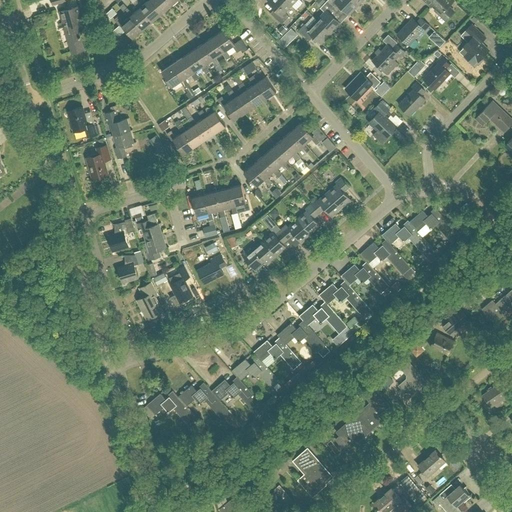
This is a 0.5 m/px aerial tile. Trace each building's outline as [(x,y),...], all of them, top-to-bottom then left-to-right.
[(152,22),(162,13),(150,0),(148,0),(148,1),(142,6),(137,0),(136,0),(133,3),(138,9),(140,8),(152,22)] [(150,0),(162,13),(171,5),(166,0),(147,0),(148,1),(148,0),(150,0)] [(292,5),(286,0),(268,0),(267,1),(274,8),(270,13),(282,23),(289,16),(285,12),(292,5)] [(349,15),(359,4),(354,0),(327,0),(326,1),(337,12),(341,7),(349,15)] [(452,0),(423,0),(431,7),(434,3),(437,6),(434,9),(445,20),(454,11),(448,5),(452,0)] [(465,0),(459,7),(468,15),(474,8),(465,0)] [(316,19),(331,33),(341,23),(333,16),(337,12),(326,1),(320,7),(324,11),(316,19)] [(85,27),(79,5),(60,11),(63,22),(67,21),(68,25),(64,26),(72,53),(84,50),(78,29),(85,27)] [(113,7),(107,13),(111,18),(117,12),(113,7)] [(124,11),(129,17),(130,16),(143,30),(152,22),(140,8),(138,9),(133,14),(128,8),(124,11)] [(130,16),(129,17),(123,22),(118,16),(114,20),(120,26),(121,25),(133,38),(143,30),(130,16)] [(430,25),(421,17),(416,22),(412,18),(397,34),(409,45),(423,29),(425,30),(430,25)] [(331,33),(316,19),(309,27),(305,23),(298,30),(309,40),(313,36),(321,44),(331,33)] [(464,48),(460,52),(473,64),(477,60),(478,61),(489,49),(481,42),(486,37),(484,35),(472,24),(466,30),(461,36),(467,42),(463,47),(464,48)] [(225,28),(214,36),(225,51),(226,50),(233,46),(237,52),(241,49),(242,52),(248,49),(241,38),(234,43),(225,28)] [(214,58),(216,57),(222,53),(227,59),(231,56),(226,50),(225,51),(214,36),(204,43),(214,58)] [(396,45),(389,38),(386,42),(387,44),(381,50),(379,49),(375,52),(377,54),(372,60),(387,74),(397,62),(394,59),(398,55),(400,57),(405,52),(397,44),(396,45)] [(204,43),(193,50),(204,65),(206,64),(212,60),(216,66),(220,63),(216,57),(214,58),(204,43)] [(204,65),(193,50),(183,57),(193,72),(195,71),(201,67),(206,73),(210,71),(206,64),(204,65)] [(450,64),(441,56),(437,61),(438,62),(424,78),(435,89),(450,73),(446,69),(450,64)] [(193,72),(183,57),(172,64),(183,80),(185,78),(191,74),(195,80),(200,78),(195,71),(193,72)] [(257,68),(252,62),(243,68),(247,75),(257,68)] [(189,85),(185,78),(183,80),(172,64),(162,71),(172,87),(181,81),(185,87),(189,85)] [(412,70),(418,75),(423,70),(418,64),(412,70)] [(380,81),(370,72),(366,76),(361,72),(345,88),(357,100),(371,85),(374,88),(380,81)] [(249,78),(253,85),(255,83),(266,99),(276,92),(266,76),(257,82),(253,75),(249,78)] [(384,81),(378,88),(384,94),(391,87),(384,81)] [(255,83),(253,85),(247,89),(243,82),(238,85),(243,92),(245,90),(255,106),(266,99),(255,83)] [(425,91),(416,82),(412,87),(414,89),(399,104),(410,115),(425,99),(421,95),(425,91)] [(244,113),(255,106),(245,90),(243,92),(236,96),(232,89),(228,92),(232,99),(234,97),(244,113)] [(234,120),(244,113),(234,97),(232,99),(226,103),(222,96),(217,99),(222,106),(224,105),(234,120)] [(511,123),(511,118),(492,100),(475,118),(482,125),(489,118),(504,132),(511,123)] [(389,109),(381,101),(374,108),(378,112),(369,122),(379,132),(375,136),(382,143),(397,126),(384,114),(389,109)] [(113,135),(130,130),(127,118),(119,120),(116,110),(118,109),(117,105),(110,107),(111,111),(104,113),(107,124),(110,123),(113,135)] [(88,124),(83,106),(68,111),(74,132),(85,129),(87,137),(97,134),(94,122),(88,124)] [(204,117),(215,133),(226,126),(215,110),(207,116),(202,109),(198,112),(203,119),(204,117)] [(204,140),(215,133),(204,117),(203,119),(196,123),(192,116),(188,119),(192,126),(194,124),(204,140)] [(158,125),(162,132),(169,127),(165,120),(158,125)] [(316,144),(320,141),(314,134),(313,135),(301,122),(292,130),(304,145),(305,143),(311,138),(316,144)] [(194,147),(204,140),(194,124),(192,126),(186,130),(182,123),(177,126),(182,133),(183,131),(194,147)] [(312,132),(320,141),(326,135),(318,126),(312,132)] [(134,142),(130,130),(113,135),(117,147),(114,148),(117,158),(127,156),(124,148),(133,146),(132,143),(134,142)] [(183,131),(182,133),(175,137),(171,130),(167,133),(172,140),(173,139),(183,154),(194,147),(183,131)] [(292,130),(282,139),(294,153),(296,151),(302,146),(307,152),(311,149),(305,143),(304,145),(292,130)] [(335,146),(326,136),(322,140),(331,150),(335,146)] [(294,153),(282,139),(272,147),(285,161),(286,160),(292,155),(297,161),(301,157),(296,151),(294,153)] [(111,159),(107,145),(96,148),(98,154),(86,158),(92,179),(108,174),(104,161),(111,159)] [(285,161),(272,147),(263,155),(275,170),(277,168),(283,163),(288,169),(291,166),(286,160),(285,161)] [(275,170),(263,155),(253,164),(266,178),(267,176),(273,171),(278,177),(282,174),(277,168),(275,170)] [(310,169),(301,158),(295,163),(304,174),(310,169)] [(266,178),(253,164),(244,172),(256,186),(264,180),(269,185),(272,182),(267,176),(266,178)] [(336,184),(327,192),(341,207),(347,202),(347,203),(352,200),(344,191),(350,187),(341,177),(335,182),(336,184)] [(234,205),(236,205),(243,203),(245,210),(250,209),(248,201),(246,201),(241,184),(229,187),(234,205)] [(229,187),(217,191),(222,209),(224,208),(231,206),(233,212),(233,214),(231,214),(235,228),(242,227),(236,205),(234,205),(229,187)] [(281,194),(277,188),(271,192),(276,198),(281,194)] [(217,191),(204,194),(209,212),(211,212),(219,210),(222,221),(227,220),(224,208),(222,209),(217,191)] [(311,203),(319,213),(325,208),(332,217),(336,214),(335,213),(341,207),(327,192),(318,200),(317,198),(311,203)] [(215,225),(211,212),(209,212),(204,194),(192,197),(197,215),(207,213),(210,226),(215,225)] [(319,213),(311,203),(305,208),(306,210),(297,218),(311,233),(316,229),(317,229),(321,226),(314,218),(319,213)] [(423,209),(409,221),(418,231),(426,223),(430,227),(429,228),(431,230),(432,228),(432,227),(436,224),(449,239),(457,232),(435,207),(430,211),(431,213),(428,215),(423,209)] [(142,229),(146,240),(162,235),(155,213),(148,215),(149,219),(137,223),(139,230),(142,229)] [(135,230),(131,218),(125,220),(126,223),(114,224),(115,233),(108,236),(113,251),(129,246),(125,233),(135,230)] [(311,233),(297,218),(288,226),(286,224),(280,229),(288,238),(294,234),(302,243),(306,240),(305,239),(311,233)] [(390,244),(399,236),(402,240),(403,242),(405,241),(405,240),(409,237),(427,258),(435,251),(418,231),(409,221),(408,219),(403,224),(404,226),(401,228),(395,222),(382,234),(386,239),(390,244)] [(216,225),(204,229),(207,237),(218,234),(216,225)] [(191,236),(201,234),(199,228),(190,230),(191,236)] [(283,243),(288,238),(280,229),(275,234),(273,231),(263,239),(276,255),(282,250),(283,251),(287,248),(283,243)] [(162,235),(146,240),(149,252),(146,253),(148,259),(160,256),(159,250),(166,247),(162,235)] [(239,245),(235,235),(227,238),(231,248),(239,245)] [(242,255),(249,263),(256,271),(265,262),(267,265),(271,261),(271,260),(276,255),(263,239),(254,247),(252,246),(246,251),(242,255)] [(415,271),(390,244),(386,239),(381,244),(382,245),(379,247),(374,241),(360,253),(366,261),(367,261),(369,263),(377,255),(380,259),(382,261),(384,260),(383,259),(387,256),(406,278),(415,271)] [(216,242),(206,247),(209,254),(219,249),(216,242)] [(144,262),(141,250),(134,252),(135,255),(124,255),(124,265),(117,267),(122,283),(138,278),(134,265),(144,262)] [(226,265),(221,254),(210,259),(211,262),(197,269),(204,283),(224,273),(221,267),(226,265)] [(389,286),(369,263),(367,261),(366,261),(362,265),(363,267),(360,269),(354,263),(341,275),(345,280),(349,285),(358,277),(361,281),(361,282),(362,283),(364,282),(364,281),(368,278),(381,293),(389,286)] [(154,263),(147,264),(151,276),(157,274),(154,263)] [(173,282),(170,284),(175,294),(171,296),(175,304),(193,295),(185,279),(190,277),(184,265),(177,269),(179,273),(170,277),(173,282)] [(165,273),(155,278),(158,285),(168,280),(165,273)] [(373,312),(349,285),(345,280),(340,284),(341,285),(338,288),(333,282),(319,294),(325,301),(328,304),(336,296),(339,300),(339,301),(341,302),(343,301),(342,300),(346,297),(365,319),(373,312)] [(158,295),(151,281),(139,288),(144,296),(137,300),(147,319),(163,310),(155,296),(158,295)] [(402,288),(398,281),(391,287),(395,293),(402,288)] [(511,307),(511,288),(496,303),(493,299),(482,309),(494,323),(511,307)] [(474,295),(461,306),(466,312),(472,307),(470,305),(477,299),(474,295)] [(325,301),(319,306),(320,307),(318,309),(313,303),(299,316),(303,320),(308,325),(316,317),(320,321),(319,322),(321,324),(323,322),(322,321),(326,318),(345,340),(353,333),(328,304),(325,301)] [(460,308),(442,323),(451,334),(469,319),(460,308)] [(362,325),(355,316),(347,323),(354,332),(362,325)] [(332,353),(308,325),(303,320),(298,324),(299,326),(296,328),(291,322),(277,334),(279,337),(286,344),(294,336),(298,340),(297,341),(299,342),(301,341),(300,340),(304,337),(317,352),(318,351),(325,359),(332,353)] [(454,341),(436,333),(430,345),(448,354),(454,341)] [(302,362),(286,344),(279,337),(274,341),(276,342),(273,345),(267,339),(253,351),(257,356),(258,356),(262,361),(271,353),(274,357),(275,359),(277,358),(277,357),(280,354),(293,369),(302,362)] [(251,339),(248,343),(256,348),(258,344),(251,339)] [(412,349),(419,357),(427,350),(419,342),(412,349)] [(280,381),(262,361),(258,356),(257,356),(253,360),(254,361),(251,364),(245,358),(231,370),(237,376),(240,380),(249,372),(252,376),(253,378),(255,377),(255,376),(258,373),(272,388),(280,381)] [(318,366),(313,360),(307,366),(312,372),(318,366)] [(426,382),(409,361),(401,368),(408,376),(399,385),(409,397),(426,382)] [(393,383),(383,373),(374,381),(384,391),(393,383)] [(237,376),(232,381),(233,382),(230,385),(225,379),(211,390),(220,400),(228,393),(232,396),(231,397),(233,399),(235,397),(234,396),(238,393),(251,408),(259,401),(240,380),(237,376)] [(231,413),(220,400),(211,390),(204,382),(199,386),(200,388),(197,390),(191,384),(178,396),(186,406),(195,398),(198,402),(198,403),(199,404),(201,403),(201,402),(205,399),(223,420),(231,413)] [(509,394),(501,382),(483,394),(490,406),(494,404),(496,407),(506,400),(504,397),(509,394)] [(382,397),(372,385),(362,393),(373,405),(382,397)] [(199,420),(186,406),(178,396),(173,390),(167,395),(169,396),(165,399),(160,393),(146,405),(155,414),(164,407),(167,411),(168,413),(170,411),(173,407),(190,427),(199,420)] [(381,420),(367,404),(336,431),(346,443),(351,439),(355,444),(381,420)] [(232,415),(227,420),(236,430),(241,425),(232,415)] [(333,477),(307,448),(293,460),(311,481),(305,487),(312,496),(326,484),(325,483),(333,477)] [(445,461),(435,450),(418,465),(428,476),(445,461)] [(426,497),(408,475),(399,482),(417,505),(426,497)] [(455,488),(451,484),(433,500),(437,505),(440,502),(448,511),(460,511),(461,511),(456,505),(469,495),(460,484),(455,488)] [(403,495),(400,498),(391,488),(374,503),(378,508),(377,508),(379,510),(376,511),(404,511),(412,506),(403,495)] [(235,511),(227,502),(219,509),(221,511),(235,511)]
